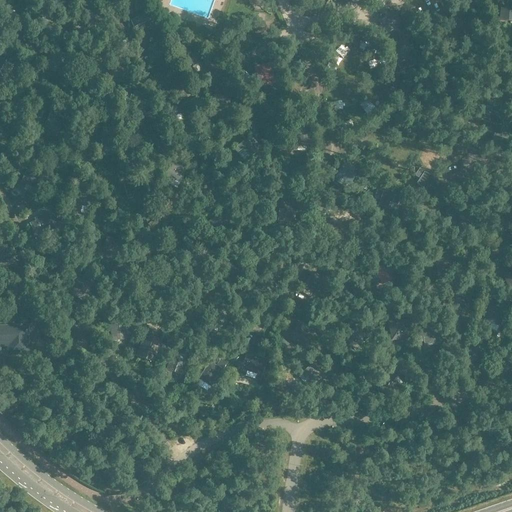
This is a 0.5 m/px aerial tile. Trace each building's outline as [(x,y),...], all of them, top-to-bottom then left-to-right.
[(141,9),(139,0),(131,0),(132,1),(127,2),(128,6),(133,5),(134,10),(141,9)] [(511,1),(502,1),(500,20),(511,21),(511,1)] [(105,23),(105,10),(93,10),(92,4),(87,4),(89,28),(96,27),(95,23),(105,23)] [(147,37),(154,34),(145,16),(138,19),(147,37)] [(471,33),(462,16),(446,24),(455,41),(471,33)] [(396,65),(418,53),(409,35),(404,38),(402,33),(388,40),(391,45),(386,47),(396,65)] [(63,71),(68,56),(52,50),(45,70),(50,72),(52,67),(63,71)] [(0,81),(2,82),(4,78),(12,65),(0,58),(0,81)] [(305,72),(299,58),(289,63),(295,76),(305,72)] [(115,81),(115,80),(124,82),(125,78),(126,78),(129,65),(113,61),(109,79),(115,81)] [(270,64),(253,68),(258,88),(275,84),(270,64)] [(448,71),(448,73),(443,73),(441,87),(446,88),(446,86),(452,86),(451,93),(455,93),(457,78),(453,77),(453,72),(448,71)] [(393,75),(390,84),(398,87),(401,78),(393,75)] [(228,110),(231,90),(215,87),(211,108),(228,110)] [(498,114),(501,106),(476,96),(473,104),(480,106),(479,107),(491,112),(491,111),(498,114)] [(44,127),(48,129),(58,134),(60,129),(66,116),(52,110),(44,127)] [(134,116),(137,121),(147,139),(162,130),(151,111),(144,115),(142,111),(134,116)] [(116,144),(117,139),(118,124),(103,123),(101,142),(116,144)] [(307,152),(310,131),(294,128),(290,150),(307,152)] [(495,154),(503,155),(508,130),(500,128),(499,135),(498,135),(495,146),(496,147),(495,154)] [(234,149),(237,153),(243,162),(260,150),(250,137),(234,149)] [(162,181),(166,183),(176,188),(186,170),(173,163),(162,181)] [(345,163),(335,177),(344,183),(342,186),(346,189),(355,176),(350,173),(353,168),(345,163)] [(439,183),(419,169),(414,176),(434,190),(439,183)] [(40,178),(26,172),(19,188),(24,190),(26,185),(35,189),(40,178)] [(128,179),(129,184),(124,185),(128,199),(132,198),(131,193),(136,192),(132,178),(128,179)] [(400,198),(376,190),(374,199),(397,206),(400,198)] [(88,213),(89,208),(91,195),(76,193),(72,210),(78,211),(88,213)] [(290,204),(280,202),(277,222),(283,223),(283,222),(294,224),(297,204),(291,203),(290,204)] [(467,230),(452,208),(445,213),(460,235),(467,230)] [(499,210),(486,217),(494,233),(507,227),(499,210)] [(205,227),(209,230),(216,237),(230,222),(219,211),(205,227)] [(34,218),(36,221),(30,224),(34,233),(43,229),(47,236),(56,232),(55,229),(62,226),(57,216),(55,217),(53,212),(48,214),(47,212),(34,218)] [(118,255),(122,242),(107,238),(102,256),(107,258),(108,253),(118,255)] [(262,244),(248,262),(247,263),(242,260),(238,265),(251,275),(253,273),(257,276),(266,264),(262,261),(270,251),(262,244)] [(7,245),(0,246),(0,267),(13,263),(7,245)] [(452,252),(436,258),(439,268),(436,269),(438,274),(451,269),(450,264),(455,262),(452,252)] [(388,264),(383,267),(373,272),(375,277),(372,278),(377,287),(394,278),(389,270),(391,269),(388,264)] [(173,268),(173,269),(169,265),(155,278),(158,282),(162,278),(169,286),(180,276),(173,268)] [(511,272),(503,277),(509,291),(511,290),(511,272)] [(309,296),(314,299),(325,281),(312,273),(300,291),(309,296)] [(83,302),(94,284),(78,274),(67,292),(83,302)] [(59,287),(65,290),(71,279),(65,276),(59,287)] [(468,307),(465,292),(450,295),(453,310),(468,307)] [(499,327),(505,312),(495,308),(497,304),(490,302),(482,327),(488,329),(490,323),(499,327)] [(211,305),(205,324),(215,327),(215,329),(221,331),(226,314),(220,312),(221,309),(217,308),(217,307),(211,305)] [(260,336),(266,322),(256,317),(249,331),(260,336)] [(409,337),(406,320),(397,322),(396,318),(388,319),(392,340),(409,337)] [(293,327),(296,322),(291,319),(288,324),(293,327)] [(112,341),(128,339),(126,324),(120,325),(120,321),(109,323),(112,341)] [(286,334),(306,346),(315,332),(299,322),(294,329),(291,327),(286,334)] [(360,326),(347,338),(345,340),(355,351),(370,337),(360,326)] [(0,345),(9,345),(9,354),(27,354),(26,327),(0,327),(0,345)] [(424,346),(439,343),(438,338),(436,328),(432,329),(432,328),(418,331),(420,341),(423,341),(424,346)] [(147,360),(150,352),(155,354),(160,341),(145,336),(138,357),(147,360)] [(477,360),(472,340),(455,344),(460,364),(477,360)] [(182,375),(183,369),(188,355),(178,352),(178,353),(173,351),(171,357),(171,356),(167,370),(182,375)] [(246,356),(240,375),(259,382),(266,360),(262,359),(261,361),(246,356)] [(211,387),(222,369),(210,361),(198,379),(211,387)] [(314,364),(311,366),(298,377),(304,385),(302,387),(305,391),(324,376),(314,364)] [(398,380),(392,372),(378,383),(385,391),(382,393),(385,397),(397,387),(394,383),(398,380)]
